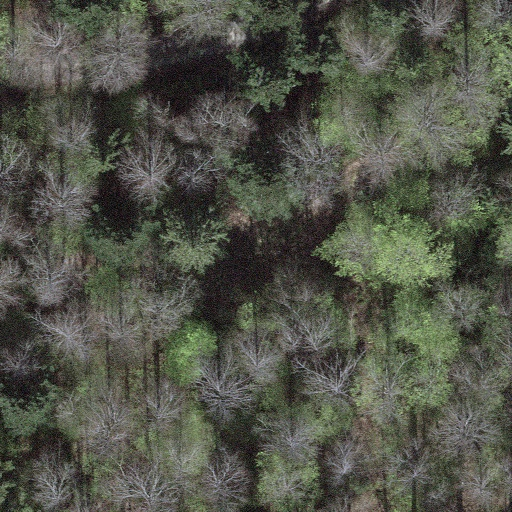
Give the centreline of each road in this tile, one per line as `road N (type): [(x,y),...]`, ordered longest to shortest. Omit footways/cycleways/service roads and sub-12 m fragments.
road 1 (track): [(0,296),(388,160),(511,85)]
road 2 (track): [(0,81),(141,58),(313,0)]
